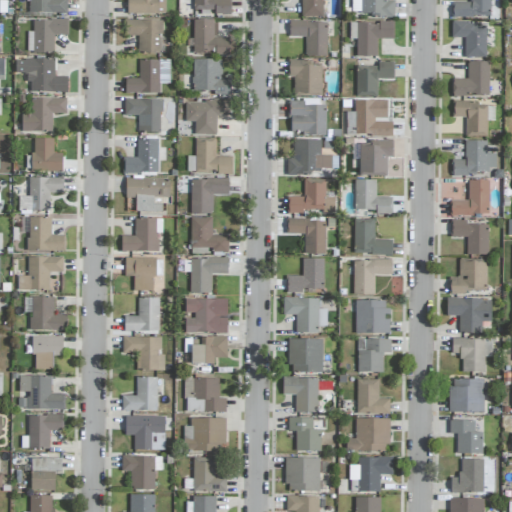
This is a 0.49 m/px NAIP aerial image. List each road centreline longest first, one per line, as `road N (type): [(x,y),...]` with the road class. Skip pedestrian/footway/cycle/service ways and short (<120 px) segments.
road 1 (residential): [(94,511),(100,0)]
road 2 (residential): [(420,511),(426,0)]
road 3 (residential): [(258,511),(263,0)]
